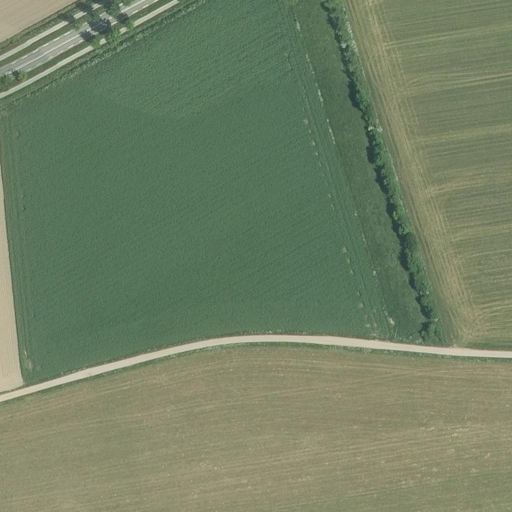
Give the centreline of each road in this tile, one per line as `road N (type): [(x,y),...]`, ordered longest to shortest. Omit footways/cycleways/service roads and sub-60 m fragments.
road 1 (track): [(0,399),(239,336),(511,352)]
road 2 (primary): [(0,77),(144,0)]
